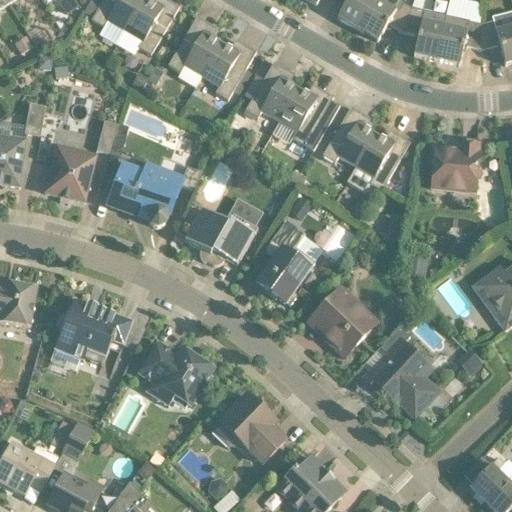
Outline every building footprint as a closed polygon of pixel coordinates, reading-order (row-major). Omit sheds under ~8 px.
[(0,0),(0,12),(9,7),(3,0),(0,0)] [(66,18),(79,10),(72,0),(66,0),(58,6),(66,18)] [(125,35),(144,2),(139,0),(105,0),(101,8),(93,21),(92,24),(104,32),(108,25),(125,35)] [(321,0),(299,0),(316,10),(321,0)] [(357,34),(376,2),(371,0),(342,0),(348,3),(337,22),(357,34)] [(144,2),(125,35),(142,45),(138,52),(150,59),(179,11),(176,10),(176,11),(161,2),(154,9),(144,2)] [(402,35),(411,13),(401,6),(394,13),(376,2),(357,34),(377,46),(388,27),(402,35)] [(411,13),(402,35),(418,39),(413,60),(436,65),(443,31),(422,26),(424,15),(411,13)] [(446,19),(443,31),(436,65),(459,70),(464,49),(481,53),(481,28),(469,26),(468,25),(446,19)] [(201,80),(221,48),(210,41),(213,33),(198,24),(199,23),(196,21),(169,70),(180,76),(184,70),(201,80)] [(481,28),(481,53),(498,48),(504,70),(511,67),(511,31),(495,36),(492,25),(481,28)] [(32,51),(26,41),(20,45),(17,47),(16,51),(20,58),(32,51)] [(221,48),(201,80),(219,91),(216,97),(228,104),(233,95),(246,74),(256,57),(253,55),(252,56),(238,47),(231,54),(221,48)] [(49,75),(52,62),(40,60),(39,66),(43,74),(49,75)] [(278,127),(298,93),(287,87),(290,78),(275,69),(276,68),(273,67),(262,85),(248,108),(244,115),(257,122),(261,116),(278,127)] [(68,81),(67,70),(54,72),(55,83),(68,81)] [(155,71),(148,83),(156,88),(163,75),(155,71)] [(142,93),(148,84),(138,78),(132,87),(142,93)] [(298,93),(278,127),(295,137),(292,142),(304,150),(333,102),(330,100),(329,102),(315,93),(309,99),(298,93)] [(30,108),(24,138),(40,141),(45,111),(30,108)] [(355,172),(375,138),(364,132),(367,123),(352,115),(352,113),(350,112),(321,159),(333,167),(337,161),(355,172)] [(118,129),(104,125),(97,154),(110,158),(118,129)] [(0,129),(0,139),(13,142),(14,131),(0,129)] [(355,172),(346,186),(365,197),(370,188),(381,194),(410,147),(407,146),(407,147),(392,138),(385,145),(375,138),(355,172)] [(25,144),(0,140),(0,189),(19,192),(21,173),(25,144)] [(481,171),(477,171),(478,158),(477,157),(478,149),(459,148),(458,156),(435,154),(431,195),(476,199),(477,186),(481,184),(481,171)] [(97,159),(57,149),(45,198),(84,208),(97,159)] [(494,171),(494,163),(484,163),(484,172),(494,171)] [(166,224),(166,222),(167,222),(183,180),(146,167),(143,174),(124,167),(108,210),(132,219),(137,217),(148,220),(147,222),(147,224),(148,226),(148,228),(149,229),(151,231),(152,232),(154,232),(155,233),(157,233),(159,233),(160,232),(162,231),(163,230),(164,230),(165,228),(166,226),(166,224)] [(183,180),(180,187),(179,190),(192,195),(200,175),(186,170),(183,180)] [(286,186),(293,189),(299,178),(293,174),(286,186)] [(306,181),(299,178),(293,189),(299,193),(306,181)] [(300,224),(311,210),(300,202),(290,216),(300,224)] [(222,267),(223,266),(224,263),(237,270),(257,232),(232,219),(230,224),(227,228),(201,214),(184,246),(210,260),(206,267),(210,269),(212,270),(214,271),(216,271),(217,270),(219,270),(221,269),(222,267)] [(264,255),(274,263),(256,289),(270,299),(270,298),(289,311),(299,297),(296,295),(312,274),(310,273),(315,266),(302,256),(301,257),(295,252),(304,239),(285,225),(264,255)] [(398,236),(385,228),(379,238),(393,246),(398,236)] [(369,252),(363,246),(358,251),(364,257),(369,252)] [(425,281),(428,262),(408,258),(404,277),(425,281)] [(511,270),(504,276),(499,270),(471,291),(504,336),(511,330),(511,270)] [(4,293),(0,292),(0,328),(29,333),(36,293),(5,288),(4,293)] [(378,325),(342,291),(313,322),(314,323),(314,322),(325,333),(324,334),(325,345),(343,362),(378,325)] [(73,303),(66,322),(54,354),(84,366),(85,363),(101,369),(104,363),(107,364),(113,347),(123,351),(132,326),(97,312),(97,311),(87,307),(87,308),(73,303)] [(408,342),(398,332),(379,352),(388,360),(365,384),(376,394),(378,391),(390,402),(393,399),(414,420),(428,405),(430,406),(439,397),(422,381),(431,372),(404,346),(408,342)] [(158,349),(147,366),(138,380),(150,388),(145,396),(168,411),(171,405),(185,414),(187,410),(189,412),(213,374),(196,364),(192,370),(158,349)] [(460,362),(474,377),(483,368),(468,354),(460,362)] [(219,429),(256,466),(260,470),(284,445),(270,432),(274,427),(246,400),(233,415),(231,414),(221,424),(223,425),(219,429)] [(62,458),(78,466),(79,466),(94,436),(77,427),(72,436),(65,450),(63,454),(61,457),(62,458)] [(52,473),(58,462),(36,450),(33,456),(13,446),(0,469),(0,484),(24,497),(29,487),(41,494),(52,473)] [(164,463),(156,456),(149,465),(158,471),(164,463)] [(311,462),(299,475),(295,471),(275,492),(295,511),(330,511),(344,498),(332,486),(334,485),(311,462)] [(485,508),(506,486),(496,476),(504,468),(497,462),(469,492),(485,508)] [(146,485),(155,475),(145,466),(136,477),(146,485)] [(91,511),(99,498),(86,491),(63,479),(56,492),(46,510),(50,511),(91,511)] [(511,491),(506,486),(485,508),(489,511),(510,511),(511,511),(511,491)] [(154,511),(146,504),(135,493),(130,488),(129,487),(110,511),(154,511)] [(218,508),(220,511),(230,511),(242,503),(236,494),(218,508)]
